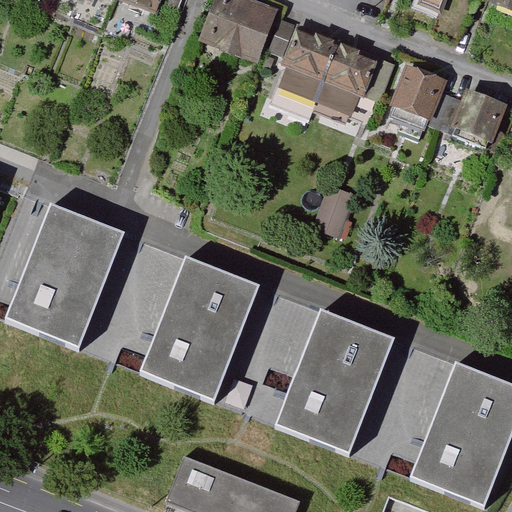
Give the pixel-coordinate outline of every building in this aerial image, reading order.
[(164,0),(106,0),(157,20),(164,0)] [(178,18),(185,0),(168,0),(164,12),(178,18)] [(280,15),(240,0),(216,0),(198,47),(258,70),(280,15)] [(423,0),(420,10),(445,19),(452,0),(423,0)] [(511,0),(497,0),(494,10),(511,16),(511,0)] [(457,51),(468,23),(450,16),(439,44),(457,51)] [(397,68),(283,23),(270,56),(285,62),(282,69),(287,71),(271,110),(310,125),(325,87),(381,108),(397,68)] [(451,87),(408,70),(391,112),(395,113),(391,123),(427,137),(429,131),(489,154),(491,150),(496,152),(511,111),(469,95),(465,105),(446,98),(451,87)] [(325,120),(341,127),(346,113),(330,107),(325,120)] [(0,249),(29,178),(0,166),(0,249)] [(347,196),(355,176),(344,171),(336,192),(347,196)] [(345,223),(351,204),(333,198),(326,216),(345,223)] [(145,244),(67,215),(22,334),(100,364),(145,244)] [(263,292),(187,263),(140,383),(216,412),(263,292)] [(400,345),(324,316),(277,435),(353,465),(400,345)] [(490,511),(511,456),(511,389),(459,369),(412,488),(472,511),(490,511)] [(170,506),(186,511),(301,511),(304,507),(188,460),(170,506)]
